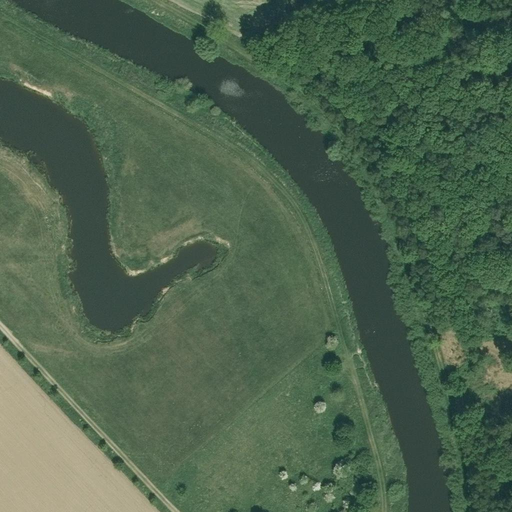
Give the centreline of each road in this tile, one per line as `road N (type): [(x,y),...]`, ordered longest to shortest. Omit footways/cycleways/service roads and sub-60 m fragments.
road 1 (track): [(382,511),(385,492),(317,253),(281,191),(242,153),(0,13)]
road 2 (track): [(0,321),(181,511)]
